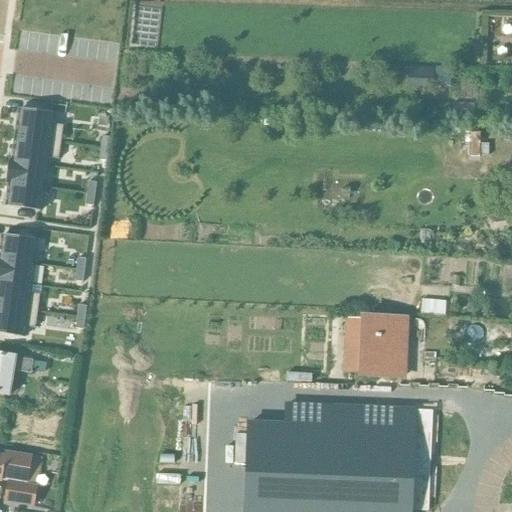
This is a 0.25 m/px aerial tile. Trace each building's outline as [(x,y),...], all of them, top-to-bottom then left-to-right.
[(408,85),(432,86),(433,68),(409,66),(408,85)] [(17,111),(14,137),(60,143),(62,126),(53,125),(54,116),(17,111)] [(11,161),(11,162),(47,167),(49,159),(58,160),(60,143),(14,137),(11,161)] [(101,139),(100,149),(110,150),(111,140),(101,139)] [(100,149),(99,158),(109,159),(110,150),(100,149)] [(9,161),(7,185),(8,185),(8,184),(45,188),(47,167),(11,162),(11,161),(9,161)] [(5,205),(5,206),(42,211),(45,188),(8,184),(8,185),(5,205)] [(87,184),(86,194),(95,195),(97,185),(87,184)] [(86,194),(84,203),(94,204),(95,195),(86,194)] [(0,248),(0,258),(35,264),(38,241),(2,236),(0,248)] [(0,280),(32,285),(35,264),(0,258),(0,280)] [(76,260),(74,269),(84,271),(86,262),(76,260)] [(74,269),(73,279),(83,280),(84,271),(74,269)] [(0,305),(38,311),(40,294),(31,293),(32,285),(0,280),(0,305)] [(446,302),(422,300),(421,314),(445,316),(446,302)] [(0,305),(0,332),(24,336),(26,327),(35,328),(38,311),(0,305)] [(76,308),(75,317),(84,318),(85,309),(76,308)] [(361,316),(359,378),(405,379),(407,317),(361,316)] [(75,317),(74,327),(83,328),(84,318),(75,317)] [(0,395),(9,397),(13,371),(31,374),(32,371),(44,373),(46,364),(15,359),(16,357),(0,354),(0,395)] [(243,511),(412,511),(413,511),(427,511),(432,412),(417,411),(417,409),(394,408),(394,417),(379,416),(379,407),(321,405),(320,425),(247,422),(243,511)] [(4,457),(0,456),(0,481),(2,482),(2,480),(26,484),(26,485),(7,482),(4,503),(34,508),(38,487),(39,487),(44,458),(5,452),(4,457)]
